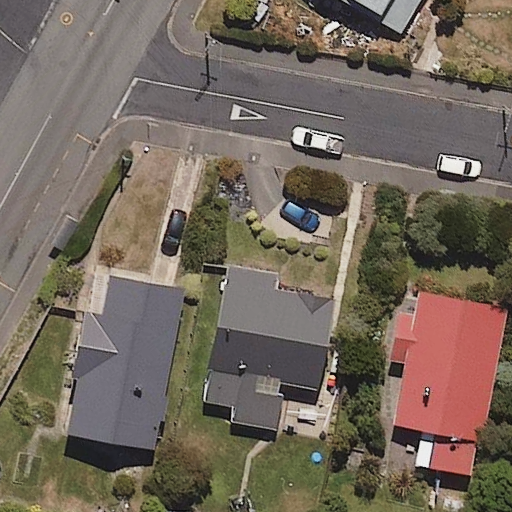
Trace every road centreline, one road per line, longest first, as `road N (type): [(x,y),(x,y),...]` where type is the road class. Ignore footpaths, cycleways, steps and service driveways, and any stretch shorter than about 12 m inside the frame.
road 1 (residential): [(76,68),(511,147)]
road 2 (tertiary): [(0,208),(76,68)]
